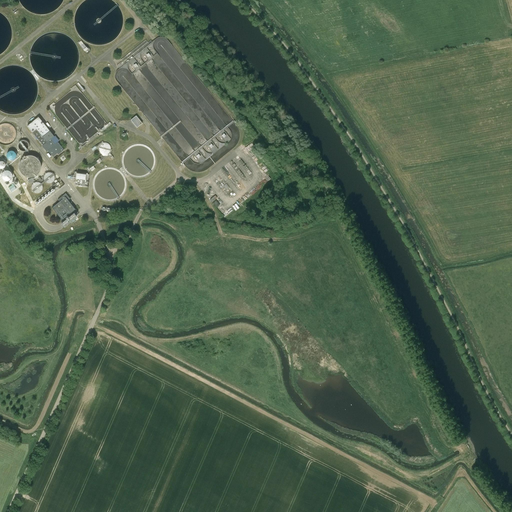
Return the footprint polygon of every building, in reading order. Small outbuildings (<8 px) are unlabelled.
[(87,48),(81,41),(79,43),(78,42),(77,43),(86,53),(90,50),(88,47),(87,48)] [(130,120),(137,128),(142,124),(136,116),(130,120)] [(55,145),(50,139),(54,137),(38,117),(27,126),(43,146),(42,146),(46,152),(48,151),(53,157),(57,153),(58,155),(64,150),(58,143),(55,145)] [(0,143),(1,144),(4,145),(7,145),(10,144),(13,142),(15,140),(16,138),(16,135),(16,132),(15,129),(13,127),(11,125),(9,124),(6,123),(3,123),(1,124),(0,124),(0,143)] [(18,147),(19,149),(20,150),(22,151),(24,151),(26,151),(27,150),(28,148),(29,146),(28,144),(27,143),(26,141),(24,141),(22,141),(20,142),(19,143),(18,145),(18,147)] [(96,161),(98,164),(102,161),(106,158),(107,158),(109,157),(111,159),(113,159),(113,158),(110,153),(111,152),(112,150),(111,149),(111,148),(110,146),(109,145),(107,143),(105,143),(104,143),(103,143),(102,141),(95,147),(95,148),(99,148),(99,150),(99,151),(102,156),(103,156),(105,157),(101,160),(99,158),(96,161)] [(15,156),(15,155),(15,154),(14,153),(13,151),(12,151),(11,150),(10,150),(9,149),(7,150),(6,150),(5,151),(4,152),(3,153),(3,154),(3,155),(3,156),(3,158),(4,159),(5,160),(6,161),(7,161),(9,162),(10,161),(11,161),(13,160),(14,159),(14,158),(15,157),(15,156)] [(19,168),(20,171),(21,173),(23,175),(26,177),(29,177),(32,177),(35,176),(37,174),(39,172),(40,169),(40,166),(40,164),(39,161),(37,159),(35,157),(33,156),(30,156),(27,156),(25,157),(22,158),(21,160),(19,163),(19,165),(19,168)] [(0,178),(5,183),(12,175),(0,163),(0,178)] [(44,179),(44,181),(46,182),(48,183),(50,183),(52,183),(53,182),(54,180),(54,178),(54,176),(53,174),(51,173),(49,173),(47,173),(46,174),(44,175),(44,177),(44,179)] [(76,173),(74,186),(87,188),(89,175),(76,173)] [(32,188),(32,190),(33,192),(35,193),(37,193),(39,193),(41,192),(42,190),(42,188),(42,186),(41,184),(40,183),(38,182),(36,182),(34,183),(33,185),(32,186),(32,188)] [(44,200),(58,186),(56,183),(41,197),(44,200)] [(76,210),(65,197),(51,208),(62,221),(76,210)]
